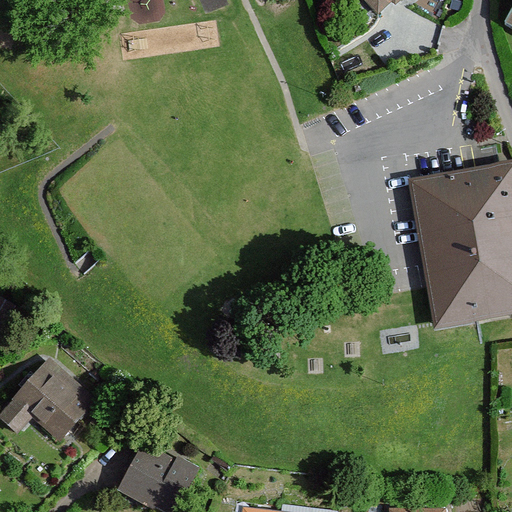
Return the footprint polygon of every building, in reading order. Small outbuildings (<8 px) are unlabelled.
[(396,0),(366,0),(379,15),(396,0)] [(511,163),(412,180),(438,328),(511,315),(511,163)] [(0,325),(13,303),(0,295),(0,325)] [(97,399),(52,359),(0,416),(0,418),(19,435),(36,417),(61,440),(97,399)] [(180,511),(202,470),(145,441),(120,489),(165,511),(180,511)]
